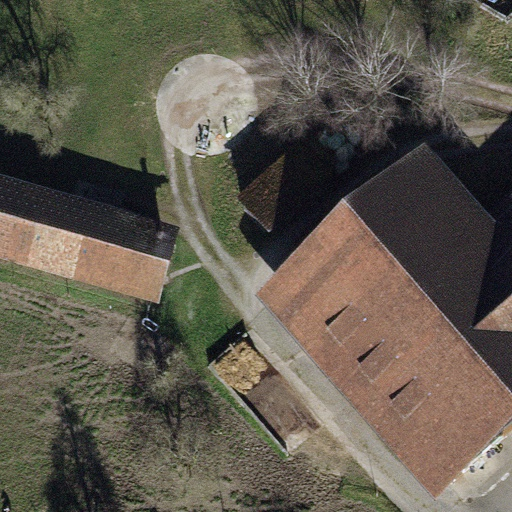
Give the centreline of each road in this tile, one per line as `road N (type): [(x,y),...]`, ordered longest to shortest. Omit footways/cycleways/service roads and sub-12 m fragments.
road 1 (track): [(440,511),(242,298),(427,145),(511,139)]
road 2 (track): [(242,298),(195,224),(186,136),(212,79),(266,68),(420,74),(511,110)]
